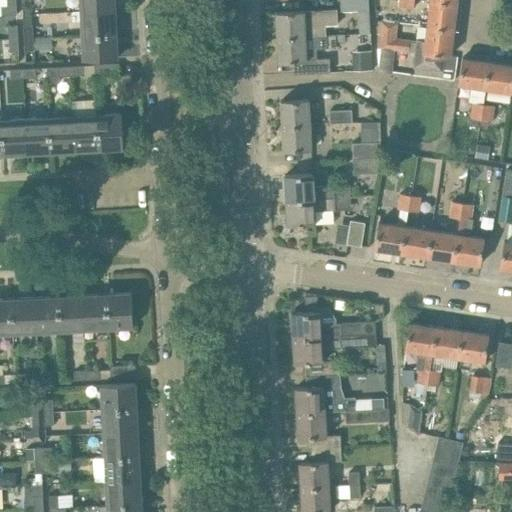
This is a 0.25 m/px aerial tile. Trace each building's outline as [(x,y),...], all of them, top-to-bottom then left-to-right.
[(16,0),(7,0),(8,4),(1,4),(2,15),(17,14),(16,0)] [(116,9),(115,0),(81,0),(82,11),(116,9)] [(368,0),(340,0),(341,11),(369,9),(368,0)] [(455,29),(458,2),(439,0),(430,0),(427,25),(455,29)] [(305,35),(326,34),(325,24),(338,24),(337,8),(276,12),(278,36),(305,35)] [(117,33),(116,9),(82,11),(83,34),(117,33)] [(451,55),(455,29),(427,25),(426,39),(418,38),(418,40),(396,37),(398,21),(381,19),(378,47),(416,52),(414,66),(443,70),(445,54),(451,55)] [(24,25),(25,38),(34,38),(33,24),(24,25)] [(10,38),(19,38),(18,25),(9,26),(10,38)] [(117,33),(83,34),(84,59),(119,57),(117,33)] [(371,33),(361,33),(362,50),(372,50),(371,33)] [(315,48),(326,47),(326,35),(326,34),(305,35),(278,36),(279,62),(293,61),(294,74),(330,72),(330,58),(315,59),(315,48)] [(337,47),(336,34),(326,35),(326,47),(337,47)] [(19,38),(10,38),(10,51),(19,50),(19,38)] [(34,38),(25,38),(25,50),(34,50),(34,38)] [(486,87),(490,61),(463,57),(459,83),(486,87)] [(511,64),(490,61),(486,87),(511,91),(511,64)] [(120,75),(120,63),(95,65),(95,77),(120,75)] [(84,65),(71,66),(72,75),(84,74),(84,65)] [(72,75),(71,66),(47,67),(48,82),(59,82),(59,75),(72,75)] [(23,77),(23,68),(10,69),(11,78),(23,77)] [(36,68),(23,68),(23,77),(36,76),(36,68)] [(283,125),(310,123),(309,99),(281,100),(283,125)] [(481,119),(484,103),(473,102),(470,117),(481,119)] [(495,105),(484,103),(481,119),(492,120),(495,105)] [(352,109),(329,110),(330,123),(353,122),(352,109)] [(98,115),(99,149),(124,147),(122,113),(98,115)] [(75,150),(99,149),(98,115),(74,116),(75,150)] [(51,151),(75,150),(74,116),(50,117),(51,151)] [(27,153),(51,151),(50,117),(26,118),(27,153)] [(4,154),(27,153),(26,118),(2,120),(4,154)] [(312,149),(310,123),(283,125),(284,150),(312,149)] [(354,158),(379,156),(381,156),(381,141),(353,143),(354,158)] [(379,156),(354,158),(354,172),(379,171),(379,156)] [(287,199),(333,196),(332,185),(314,186),(313,173),(285,174),(287,199)] [(343,184),(332,185),(333,196),(344,195),(343,184)] [(409,209),(411,194),(399,193),(397,208),(409,209)] [(422,196),(411,194),(409,209),(420,211),(422,196)] [(344,195),(333,196),(334,210),(345,209),(344,195)] [(334,210),(333,196),(287,199),(288,224),(334,221),(334,210)] [(511,198),(503,197),(499,219),(511,221),(511,198)] [(460,217),(463,202),(452,201),(450,216),(460,217)] [(460,217),(459,225),(454,260),(481,264),(485,238),(470,236),(473,218),(472,218),(474,204),(463,202),(460,217)] [(351,220),(347,244),(361,246),(365,222),(351,220)] [(433,230),(432,230),(428,256),(454,260),(459,225),(434,221),(433,230)] [(402,252),(406,226),(379,222),(375,248),(402,252)] [(501,267),(511,268),(511,223),(510,223),(507,241),(505,240),(501,267)] [(432,230),(406,226),(402,252),(428,256),(432,230)] [(132,292),(107,293),(109,327),(134,326),(132,292)] [(85,329),(109,327),(107,293),(83,294),(85,329)] [(61,330),(85,329),(83,294),(59,295),(61,330)] [(37,331),(61,330),(59,295),(35,297),(37,331)] [(319,308),(318,295),(306,295),(306,308),(319,308)] [(13,332),(37,331),(35,297),(11,298),(13,332)] [(0,332),(13,332),(11,298),(0,298),(0,332)] [(293,336),(376,331),(375,320),(321,323),(320,310),(292,312),(293,336)] [(430,368),(433,352),(437,326),(410,322),(406,348),(419,350),(416,367),(419,368),(417,382),(428,383),(430,368)] [(433,352),(459,356),(463,330),(437,326),(433,352)] [(463,330),(459,356),(485,360),(489,334),(463,330)] [(305,362),(306,374),(340,372),(339,359),(323,360),(322,348),(376,345),(376,344),(377,344),(376,331),(293,336),(295,363),(305,362)] [(511,343),(499,341),(496,365),(511,367),(511,364),(511,343)] [(136,376),(136,364),(111,365),(111,377),(136,376)] [(430,368),(428,383),(439,385),(441,370),(430,368)] [(100,369),(87,370),(88,379),(100,379),(100,369)] [(88,379),(87,370),(74,371),(75,380),(88,379)] [(40,382),(39,372),(26,373),(26,383),(40,382)] [(52,372),(39,372),(40,382),(53,382),(52,372)] [(340,386),(340,372),(306,374),(306,386),(296,387),(297,412),(324,410),(346,409),(356,409),(355,397),(323,398),(323,386),(340,386)] [(488,400),(491,376),(471,374),(469,390),(470,390),(481,391),(480,397),(480,399),(488,400)] [(103,408),(137,407),(136,382),(101,384),(103,408)] [(384,397),(372,398),(372,408),(384,407),(384,397)] [(45,411),(54,411),(53,398),(44,399),(45,411)] [(29,400),(30,412),(39,412),(38,400),(29,400)] [(104,432),(138,431),(137,407),(103,408),(104,432)] [(372,408),(356,409),(346,409),(346,422),(389,420),(389,407),(384,407),(372,408)] [(310,448),(340,447),(339,434),(325,435),(324,410),(297,412),(299,438),(309,437),(310,448)] [(54,411),(45,411),(46,425),(55,424),(54,411)] [(40,425),(39,412),(30,412),(30,426),(40,425)] [(490,430),(473,429),(472,443),(489,444),(490,430)] [(105,456),(140,455),(138,431),(104,432),(105,456)] [(433,461),(455,467),(461,443),(439,437),(433,461)] [(511,442),(498,442),(498,458),(511,459),(511,442)] [(55,446),(45,447),(46,460),(56,459),(55,446)] [(34,448),(35,461),(46,460),(45,447),(34,448)] [(341,460),(340,447),(310,448),(310,461),(300,461),(301,486),(328,485),(327,461),(341,460)] [(106,480),(141,478),(140,455),(105,456),(106,480)] [(46,460),(46,473),(57,472),(56,459),(46,460)] [(46,473),(46,460),(35,461),(36,474),(46,473)] [(433,461),(427,485),(449,491),(455,467),(433,461)] [(511,478),(511,462),(501,462),(500,478),(511,478)] [(350,484),(360,483),(359,471),(349,472),(350,484)] [(108,504),(142,502),(141,478),(106,480),(108,504)] [(360,483),(350,484),(351,497),(361,496),(360,483)] [(328,485),(301,486),(302,511),(307,511),(329,511),(328,485)] [(427,485),(420,510),(430,511),(443,511),(449,491),(427,485)] [(43,494),(33,495),(34,508),(44,508),(43,494)] [(49,495),(50,508),(59,507),(58,494),(49,495)] [(142,511),(142,502),(108,504),(108,505),(98,506),(98,511),(142,511)]
